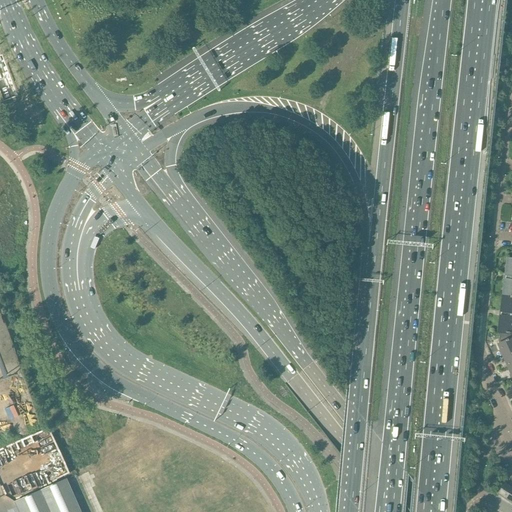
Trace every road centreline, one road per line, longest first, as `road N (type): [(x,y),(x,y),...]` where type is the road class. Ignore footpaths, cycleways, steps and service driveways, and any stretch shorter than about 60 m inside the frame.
road 1 (motorway): [(444,0),(388,511)]
road 2 (motorway): [(430,511),(481,0)]
road 3 (secondary): [(69,180),(46,266),(54,312),(72,346),(108,381),(257,455),(296,511)]
road 4 (secondary): [(146,214),(246,320),(397,511)]
road 5 (secondary): [(423,511),(182,209)]
road 6 (secondary): [(317,511),(296,464),(276,442),(116,358),(86,323),(75,292)]
road 7 (motorway): [(181,126),(229,108),(274,110),(337,148),(364,203),(369,299)]
road 8 (motorway): [(403,0),(369,299)]
road 9 (residential): [(511,448),(480,346),(494,233)]
road 10 (motorway): [(369,299),(351,511)]
road 11 (motorway): [(325,0),(166,102)]
road 12 (residential): [(494,233),(511,96)]
road 13 (secondary): [(75,292),(78,226),(114,173)]
road 14 (secondary): [(75,292),(97,226),(114,215),(146,214)]
